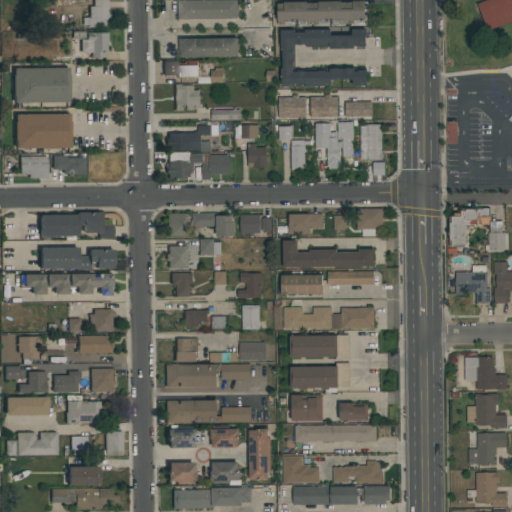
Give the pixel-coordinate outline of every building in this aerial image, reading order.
[(107,0),(107,14),(110,14),(110,28),(86,28),(86,26),(81,26),(81,17),(86,17),(88,17),(88,6),(92,6),(92,0),(107,0)] [(237,0),(237,19),(178,19),(178,0),(237,0)] [(476,3),(484,0),(511,0),(511,21),(486,30),(476,3)] [(277,3),(284,3),(284,2),(307,1),(307,3),(318,2),(318,1),(341,1),(341,2),(352,2),(352,1),(365,1),(365,23),(332,24),(332,22),(327,22),(327,24),(298,24),(298,22),(293,22),(293,24),(277,25),(277,3)] [(281,86),(280,69),(282,69),(282,50),(280,50),(280,29),(366,29),(366,36),(365,36),(365,46),(353,46),(353,49),(329,49),(329,47),(305,47),(305,44),(302,44),(302,45),(297,45),(297,44),(294,44),(295,71),(297,71),(303,71),(305,71),(305,69),(327,69),(327,66),(354,66),(354,68),(366,68),(366,78),(367,78),(367,86),(352,86),(352,80),(331,80),(331,86),(281,86)] [(104,58),(90,58),(90,52),(80,52),(80,39),(72,39),(72,32),(85,32),(107,32),(107,43),(106,43),(106,52),(104,52),(104,58)] [(179,38),(238,38),(238,57),(179,57),(179,38)] [(163,76),(163,61),(178,61),(178,63),(185,63),(185,60),(197,60),(197,77),(177,77),(177,78),(173,78),(173,76),(163,76)] [(67,103),(13,103),(13,96),(12,96),(12,75),(12,68),(67,68),(67,74),(68,74),(68,95),(67,95),(67,103)] [(210,83),(210,71),(214,70),(214,68),(221,68),(222,70),(222,83),(210,83)] [(193,110),(186,110),(186,106),(183,106),(183,111),(173,111),(173,84),(181,84),(181,85),(193,85),(193,90),(200,90),(200,105),(193,105),(193,110)] [(277,97),(292,97),(292,95),(298,95),(298,97),(305,97),(305,118),(278,118),(277,97)] [(309,97),(324,97),(324,95),(330,95),(330,97),(337,97),(337,118),(310,118),(309,97)] [(371,102),(371,117),(344,117),(344,102),(371,102)] [(211,121),(211,110),(212,110),(212,109),(215,109),(215,110),(233,110),(233,108),(236,108),(236,110),(240,110),(240,120),(211,121)] [(68,148),(14,148),(14,140),(13,140),(13,122),(14,122),(14,114),(68,114),(68,121),(69,121),(69,140),(68,140),(68,148)] [(352,158),(342,158),(342,148),(339,148),(339,169),(328,169),(328,167),(327,167),(327,148),(315,148),(315,123),(330,123),(330,124),(333,124),(333,129),(330,129),(330,132),(336,132),(336,137),(336,142),(341,142),(341,138),(337,138),(337,122),(353,122),(352,158)] [(381,124),(381,160),(367,161),(367,160),(360,160),(359,125),(366,125),(381,124)] [(200,151),(166,151),(166,146),(165,146),(165,137),(166,137),(166,133),(197,133),(197,125),(217,125),(217,135),(200,135),(200,141),(210,141),(210,152),(200,152),(200,151)] [(258,125),(258,139),(241,139),(241,138),(235,138),(234,127),(240,127),(240,125),(258,125)] [(278,140),(278,126),(291,126),(291,140),(278,140)] [(303,141),(303,146),(304,146),(304,171),(290,171),(290,146),(291,146),(291,141),(303,141)] [(266,167),(247,167),(247,144),(255,144),(255,147),(266,147),(266,167)] [(167,179),(167,161),(167,152),(190,152),(190,153),(202,153),(202,163),(201,163),(201,165),(192,165),(192,174),(190,174),(190,178),(187,178),(187,179),(167,179)] [(228,174),(210,174),(210,180),(201,180),(201,165),(202,165),(202,163),(202,153),(209,153),(209,155),(228,155),(228,174)] [(84,157),(84,174),(71,174),(71,176),(66,176),(66,174),(62,174),(62,170),(51,170),(51,155),(64,155),(64,157),(84,157)] [(46,157),(46,178),(28,178),(28,174),(18,174),(18,157),(46,157)] [(384,162),(372,163),(372,175),(384,174),(384,162)] [(356,208),(382,208),(382,230),(374,230),(374,236),(362,236),(362,230),(356,230),(356,208)] [(466,247),(449,247),(449,219),(449,214),(454,214),(454,213),(460,213),(460,211),(465,211),(465,209),(477,209),(477,208),(490,208),(490,220),(488,220),(488,225),(480,225),(480,221),(479,221),(479,217),(477,217),(477,225),(466,225),(466,247)] [(112,225),(112,238),(97,238),(97,233),(81,233),(81,225),(77,225),(77,236),(38,236),(38,214),(75,214),(75,212),(100,212),(100,225),(112,225)] [(167,236),(167,227),(166,227),(166,215),(167,215),(167,213),(187,213),(187,236),(167,236)] [(234,236),(215,236),(215,226),(191,226),(191,213),(218,213),(218,215),(232,215),(232,223),(234,223),(234,236)] [(259,233),(253,233),(253,236),(249,236),(249,233),(240,233),(240,214),(259,214),(259,233)] [(288,234),(288,214),(322,214),(322,228),(310,228),(310,234),(288,234)] [(346,230),(333,230),(333,216),(346,216),(346,230)] [(507,250),(485,250),(485,246),(488,246),(488,233),(489,233),(489,221),(502,221),(502,233),(507,233),(507,250)] [(199,255),(199,239),(213,239),(213,242),(220,242),(220,254),(213,254),(213,255),(199,255)] [(373,267),(361,267),(361,268),(334,268),(334,267),(283,267),(282,240),(297,240),(297,252),(309,252),(309,249),(336,249),(336,252),(358,252),(358,249),(373,249),(373,267)] [(167,269),(167,261),(165,261),(165,254),(167,254),(167,246),(187,246),(187,269),(167,269)] [(87,249),(113,249),(113,269),(95,269),(95,265),(89,265),(89,270),(74,270),(74,269),(39,269),(39,247),(77,247),(77,256),(87,256),(87,249)] [(493,303),(493,288),(495,288),(495,274),(493,274),(494,262),(506,262),(506,271),(511,271),(511,290),(506,290),(506,303),(493,303)] [(490,303),(476,303),(476,293),(466,293),(466,295),(455,295),(455,272),(471,272),(471,266),(485,265),(485,272),(486,272),(486,288),(489,288),(490,303)] [(322,294),(281,294),(281,275),(291,275),(291,271),(302,271),(302,275),(322,275),(322,294)] [(373,271),(373,284),(327,285),(327,272),(373,271)] [(173,297),(173,285),(169,285),(169,273),(191,273),(191,284),(190,284),(190,297),(173,297)] [(260,273),(261,298),(248,298),(249,298),(237,298),(237,290),(246,290),(246,282),(239,283),(239,273),(248,273),(260,273)] [(19,274),(111,274),(111,292),(109,292),(109,296),(98,296),(98,288),(89,288),(89,294),(75,294),(75,288),(66,288),(66,294),(53,294),(53,288),(44,288),(44,295),(30,295),(30,288),(19,288),(19,274)] [(241,330),(241,305),(259,305),(259,330),(241,330)] [(374,308),(374,329),(340,329),(340,330),(332,330),(332,329),(283,329),(283,307),(303,307),(303,314),(312,314),(312,308),(332,307),(332,314),(341,314),(341,308),(374,308)] [(92,309),(111,309),(111,332),(92,332),(92,324),(88,324),(88,314),(92,314),(92,309)] [(207,322),(198,322),(198,327),(182,327),(182,319),(183,319),(183,310),(207,310),(207,322)] [(224,316),(224,329),(211,329),(211,316),(224,316)] [(79,318),(79,332),(67,332),(67,319),(79,318)] [(348,359),(335,359),(335,357),(289,357),(289,335),(348,335),(348,359)] [(21,359),(21,353),(16,353),(16,337),(35,337),(35,336),(39,336),(39,346),(37,346),(37,359),(21,359)] [(76,354),(76,336),(110,336),(110,354),(76,354)] [(198,338),(198,362),(173,362),(173,352),(175,352),(175,338),(198,338)] [(265,360),(238,360),(238,342),(265,342),(265,360)] [(236,352),(236,362),(208,362),(208,352),(236,352)] [(476,390),(476,381),(464,381),(464,357),(492,357),(492,368),(495,368),(495,375),(506,375),(506,389),(476,390)] [(349,363),(349,386),(337,386),(337,388),(336,388),(336,392),(325,392),(325,390),(320,390),(320,388),(306,388),(306,390),(299,390),(299,389),(289,389),(289,366),(335,366),(335,363),(349,363)] [(216,387),(164,387),(164,365),(250,365),(250,380),(221,380),(221,372),(216,372),(216,387)] [(111,392),(89,392),(89,368),(111,368),(111,392)] [(52,392),(52,375),(66,375),(66,371),(79,371),(79,384),(76,384),(76,392),(52,392)] [(45,372),(45,393),(17,393),(17,384),(26,384),(26,372),(45,372)] [(506,428),(491,428),(491,426),(475,426),(475,423),(466,423),(466,406),(475,406),(475,393),(497,393),(497,405),(495,405),(495,415),(506,415),(506,428)] [(291,395),(322,395),(322,421),(291,421),(291,395)] [(5,415),(5,396),(47,397),(46,416),(5,415)] [(250,423),(164,423),(164,401),(193,401),(193,400),(217,400),(217,416),(221,416),(221,407),(250,407),(250,423)] [(64,412),(65,412),(65,401),(84,401),(84,402),(99,401),(99,423),(79,423),(79,425),(72,425),(72,424),(64,424),(64,412)] [(367,421),(339,421),(339,403),(353,403),(353,404),(367,404),(367,421)] [(294,426),(376,426),(376,442),(355,442),(355,441),(342,441),(342,442),(321,442),(321,441),(315,441),(315,442),(294,442),(294,426)] [(194,429),(194,440),(193,440),(193,448),(167,448),(167,441),(165,441),(165,429),(194,429)] [(211,448),(211,440),(210,440),(210,429),(239,429),(239,441),(237,441),(237,448),(211,448)] [(249,480),(249,430),(256,430),(256,429),(268,429),(268,437),(270,437),(270,472),(268,472),(268,481),(256,481),(256,480),(249,480)] [(121,431),(121,456),(103,456),(103,431),(121,431)] [(56,432),(56,455),(15,455),(15,433),(34,433),(34,440),(38,440),(38,432),(56,432)] [(468,464),(468,449),(476,449),(476,434),(492,434),(492,433),(506,433),(506,448),(496,448),(495,455),(494,455),(494,465),(477,465),(477,464),(468,464)] [(69,437),(70,450),(89,450),(88,437),(69,437)] [(301,465),(309,465),(309,468),(319,468),(319,483),(282,483),(282,457),(301,457),(301,459),(302,460),(302,464),(301,465)] [(382,483),(355,483),(355,477),(347,477),(348,482),(332,482),(332,468),(345,467),(345,466),(366,466),(366,461),(380,461),(380,473),(381,472),(382,483)] [(210,483),(210,471),(211,471),(211,462),(238,462),(238,469),(239,469),(239,480),(240,480),(240,485),(229,485),(229,483),(210,483)] [(193,463),(193,471),(194,471),(194,484),(174,484),(174,482),(165,482),(165,470),(167,470),(167,463),(193,463)] [(66,466),(98,466),(98,486),(66,486),(66,466)] [(498,472),(498,483),(495,483),(495,493),(506,493),(506,507),(491,507),(491,504),(475,504),(475,473),(494,473),(494,472),(498,472)] [(292,487),(330,487),(330,486),(357,486),(357,494),(358,494),(358,505),(292,505),(292,487)] [(389,486),(389,501),(385,501),(385,504),(364,504),(364,486),(389,486)] [(250,487),(250,503),(240,503),(241,506),(213,506),(213,508),(172,509),(171,490),(210,489),(210,488),(250,487)] [(74,510),(74,502),(65,502),(65,503),(49,503),(49,488),(64,488),(64,489),(72,489),(72,488),(111,488),(111,495),(117,495),(117,508),(98,508),(98,510),(74,510)]
